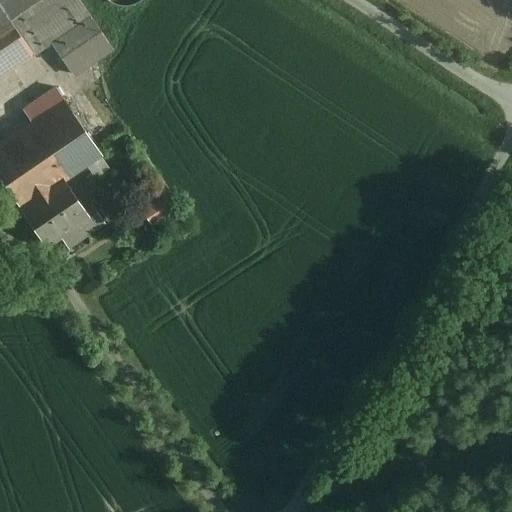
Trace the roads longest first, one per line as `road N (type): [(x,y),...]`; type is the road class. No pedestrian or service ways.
road 1 (unclassified): [(511,137),(296,511)]
road 2 (unclassified): [(511,100),(354,0)]
